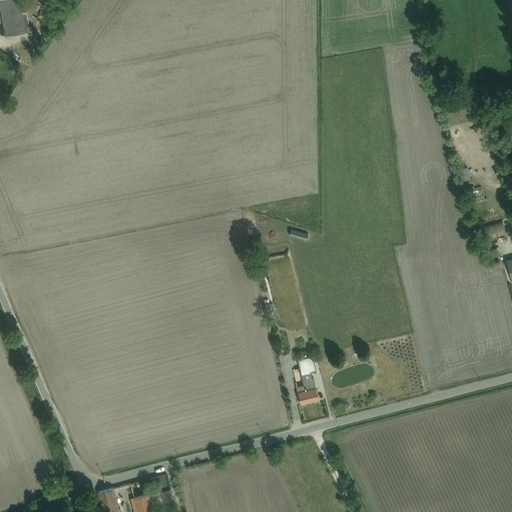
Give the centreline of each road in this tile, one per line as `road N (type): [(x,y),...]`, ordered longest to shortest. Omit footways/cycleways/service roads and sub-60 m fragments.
road 1 (unclassified): [(87,486),(511,376)]
road 2 (unclassified): [(0,287),(87,486)]
